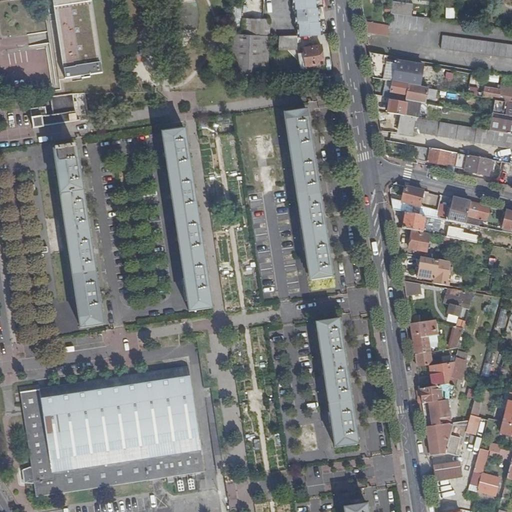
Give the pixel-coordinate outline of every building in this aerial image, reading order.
[(54,0),(66,80),(84,77),(85,80),(91,79),(91,76),(102,75),(91,0),(54,0)] [(299,36),(330,34),(328,21),(321,22),(320,8),(326,8),(324,0),(294,0),(295,9),(297,9),(297,23),(299,23),(299,36)] [(422,33),(423,20),(391,15),(390,28),(422,33)] [(243,36),(271,38),(271,21),(244,20),(243,36)] [(383,27),(365,24),(367,34),(382,37),(383,27)] [(243,36),(232,35),(231,72),(270,75),(271,38),(243,36)] [(511,44),(441,35),(439,49),(511,58),(511,44)] [(299,47),(299,36),(281,37),(280,47),(299,47)] [(306,56),(302,56),(303,68),(308,67),(308,66),(326,64),(323,46),(306,48),(306,53),(306,56)] [(386,58),(370,55),(374,81),(386,83),(420,89),(424,68),(397,64),(397,67),(384,64),(386,58)] [(383,98),(426,106),(429,90),(420,89),(386,83),(383,98)] [(467,97),(477,99),(479,86),(470,85),(467,97)] [(511,104),(511,88),(502,87),(501,93),(486,90),(484,99),(511,104)] [(511,104),(495,102),(493,115),(511,118),(511,104)] [(403,118),(405,118),(407,105),(390,103),(388,115),(403,118)] [(32,127),(42,126),(76,120),(74,112),(45,116),(44,107),(29,109),(32,127)] [(311,281),(311,284),(334,281),(330,257),(324,215),(318,174),(311,131),(308,111),(286,114),(299,200),(301,200),(302,210),(300,211),(303,230),(305,230),(308,251),(306,252),(309,270),(311,270),(312,281),(311,281)] [(414,134),(511,150),(511,136),(490,133),(405,118),(403,118),(400,135),(413,138),(414,134)] [(511,123),(492,120),(490,133),(511,136),(511,123)] [(190,313),(213,309),(186,130),(164,133),(190,313)] [(58,151),(55,152),(62,196),(64,196),(65,206),(63,207),(66,225),(68,225),(71,247),(69,247),(72,266),(74,266),(76,277),(74,277),(81,329),(105,326),(100,292),(93,249),(87,208),(81,168),(78,148),(76,148),(75,146),(58,149),(58,151)] [(458,156),(419,149),(418,153),(420,154),(418,161),(448,168),(452,169),(450,174),(455,175),(456,170),(458,156)] [(492,162),(458,156),(456,170),(466,172),(466,173),(489,178),(490,171),(492,162)] [(424,193),(405,189),(402,203),(392,202),(393,212),(407,215),(431,219),(433,211),(420,209),(424,193)] [(472,205),(454,200),(449,223),(453,224),(466,226),(468,218),(472,205)] [(481,207),(472,205),(468,218),(478,221),(481,207)] [(491,209),(481,207),(478,221),(487,223),(491,209)] [(511,214),(508,213),(503,234),(511,235),(511,214)] [(449,223),(431,219),(407,215),(404,231),(462,242),(463,237),(451,235),(453,224),(449,223)] [(421,253),(420,256),(423,257),(424,254),(427,255),(430,238),(413,235),(410,251),(415,252),(421,253)] [(438,264),(422,261),(418,279),(435,282),(438,264)] [(420,286),(405,284),(407,298),(422,295),(420,286)] [(474,295),(450,291),(449,297),(447,297),(445,305),(451,306),(449,316),(460,319),(462,310),(470,311),(474,295)] [(343,341),(340,323),(319,325),(320,336),(319,336),(322,355),(324,355),(327,376),(325,377),(328,395),(330,395),(331,406),(329,406),(336,449),(335,449),(335,451),(359,448),(355,423),(348,380),(343,341)] [(436,323),(411,327),(415,354),(431,352),(429,339),(438,338),(436,323)] [(460,329),(457,329),(451,351),(459,350),(465,331),(460,329)] [(451,351),(441,352),(443,364),(456,363),(456,360),(459,350),(451,351)] [(431,352),(415,354),(417,369),(429,367),(432,362),(431,352)] [(456,360),(456,363),(455,365),(449,386),(451,387),(456,388),(458,380),(462,381),(467,363),(456,360)] [(431,372),(433,389),(449,386),(455,365),(437,368),(438,371),(431,372)] [(36,484),(38,498),(169,479),(170,485),(176,484),(175,478),(206,473),(191,370),(43,391),(42,386),(22,389),(34,467),(25,470),(28,483),(36,484)] [(433,389),(421,391),(423,406),(430,405),(442,403),(440,392),(447,391),(447,390),(451,391),(451,387),(449,386),(433,389)] [(448,403),(430,405),(433,425),(451,423),(448,403)] [(497,414),(491,413),(489,421),(494,422),(497,414)] [(494,422),(489,421),(488,422),(480,451),(486,452),(494,422)] [(453,428),(446,455),(459,459),(470,423),(454,425),(453,428)] [(446,455),(453,428),(454,425),(450,426),(427,429),(431,458),(445,456),(446,455)] [(511,438),(511,426),(504,425),(501,436),(511,438)] [(490,453),(486,452),(480,451),(477,463),(471,486),(480,489),(478,493),(496,498),(501,481),(483,476),(490,453)] [(511,453),(502,451),(501,455),(500,459),(511,461),(511,453)] [(460,463),(433,467),(435,484),(463,480),(460,463)]
